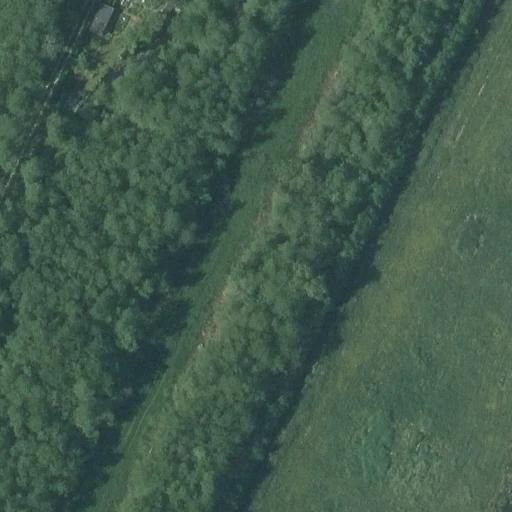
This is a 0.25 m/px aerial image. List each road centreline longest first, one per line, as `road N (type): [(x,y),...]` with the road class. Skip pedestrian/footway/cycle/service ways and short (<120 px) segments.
road 1 (track): [(340,0),(83,511)]
road 2 (track): [(98,0),(0,205)]
